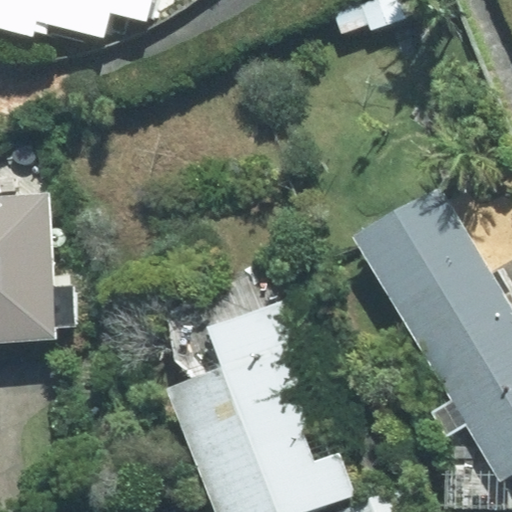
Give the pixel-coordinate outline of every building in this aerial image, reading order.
[(0,0),(0,12),(152,54),(164,0),(0,0)] [(417,0),(373,0),(342,12),(354,44),(424,18),(417,0)] [(511,276),(458,181),(371,231),(511,479),(511,276)] [(58,187),(0,190),(0,340),(70,335),(58,187)] [(234,364),(185,382),(234,511),(293,511),(330,498),(335,511),(420,511),(330,276),(216,319),(234,364)]
